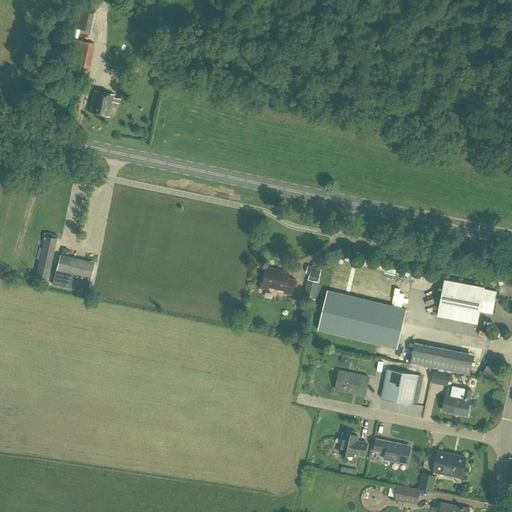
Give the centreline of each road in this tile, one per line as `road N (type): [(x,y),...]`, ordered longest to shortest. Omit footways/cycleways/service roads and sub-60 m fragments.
road 1 (primary): [(511,239),(0,127)]
road 2 (residential): [(504,443),(302,400)]
